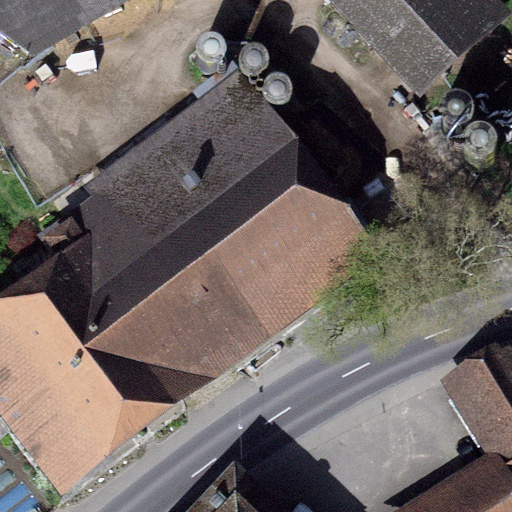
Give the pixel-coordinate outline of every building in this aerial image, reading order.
[(73,23),(59,0),(31,0),(0,17),(0,43),(29,30),(73,23)] [(84,44),(164,0),(59,0),(73,23),(84,44)] [(322,0),(421,106),(504,30),(476,0),(322,0)] [(211,90),(222,88),(230,79),(229,65),(221,57),(209,56),(199,63),(197,79),(203,87),(211,90)] [(256,98),(267,96),(275,87),(275,74),(266,65),(254,64),(244,71),(242,87),(248,95),(256,98)] [(279,127),(290,125),(298,116),(297,102),(288,94),(277,93),(267,100),(265,116),(271,124),(279,127)] [(378,278),(242,95),(89,208),(118,246),(0,333),(0,422),(64,510),(378,278)] [(511,511),(511,366),(453,403),(495,473),(430,511),(511,511)] [(284,511),(251,481),(221,511),(284,511)]
